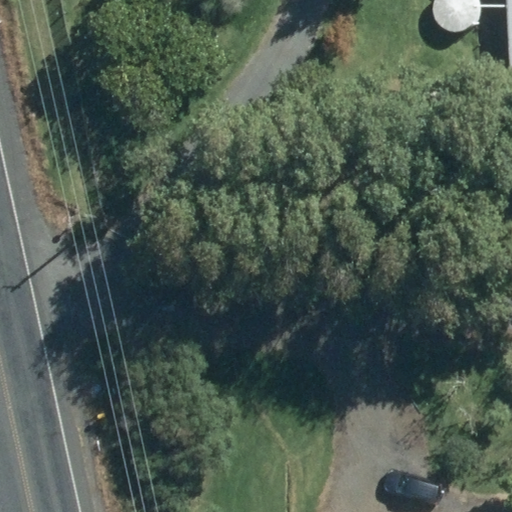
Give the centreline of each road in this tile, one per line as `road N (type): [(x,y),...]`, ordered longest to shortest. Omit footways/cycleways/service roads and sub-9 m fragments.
road 1 (track): [(0,360),(203,291),(342,320),(511,325)]
road 2 (track): [(0,348),(238,92),(300,0)]
road 3 (track): [(342,320),(355,476)]
